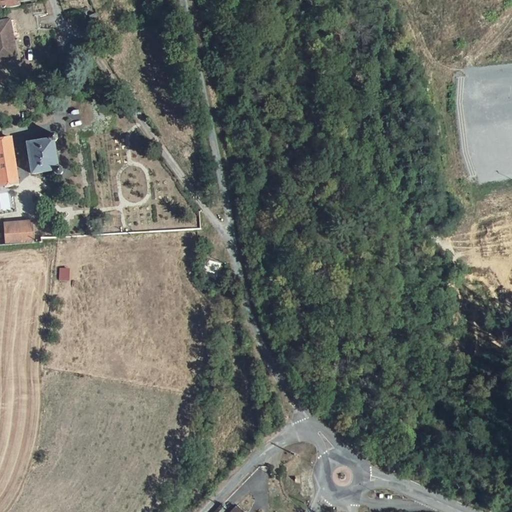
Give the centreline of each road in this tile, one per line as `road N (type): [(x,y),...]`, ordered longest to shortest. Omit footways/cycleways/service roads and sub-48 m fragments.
road 1 (unclassified): [(182,0),(239,296),(269,366),(312,423)]
road 2 (unclassified): [(207,511),(280,440),(312,423)]
